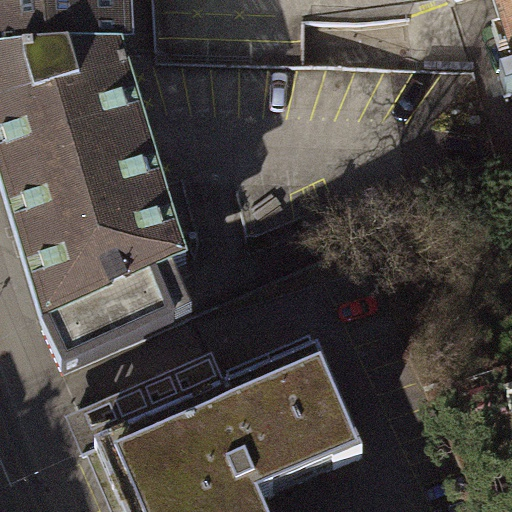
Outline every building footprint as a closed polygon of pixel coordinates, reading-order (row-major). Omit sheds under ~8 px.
[(108,0),(0,0),(0,62),(111,55),(111,45),(108,0)] [(511,0),(486,0),(511,84),(511,0)] [(111,55),(0,62),(0,217),(33,331),(52,368),(58,379),(166,332),(162,322),(148,285),(180,273),(153,188),(121,86),(120,79),(118,71),(113,70),(111,55)] [(309,356),(89,452),(114,511),(255,511),(252,503),(353,461),(309,356)] [(511,420),(502,392),(465,403),(474,431),(511,420)]
